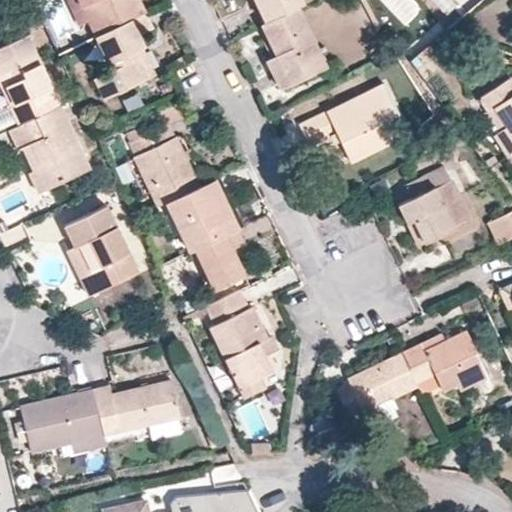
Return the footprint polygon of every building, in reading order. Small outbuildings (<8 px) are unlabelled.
[(75,0),(92,36),(144,12),(138,0),(75,0)] [(255,0),(265,19),(296,5),(302,2),(300,0),(255,0)] [(427,0),(441,14),(454,2),(452,0),(427,0)] [(265,19),(260,21),(275,54),(267,58),(281,87),(325,67),(296,5),(265,19)] [(151,27),(144,12),(92,36),(109,70),(91,78),(101,100),(147,79),(135,51),(146,46),(139,32),(151,27)] [(26,35),(0,47),(0,67),(17,104),(10,107),(17,124),(59,104),(26,35)] [(511,79),(509,76),(479,96),(489,110),(495,106),(507,124),(494,132),(508,154),(511,151),(511,79)] [(418,81),(397,91),(407,110),(427,100),(418,81)] [(384,82),(299,123),(309,144),(336,131),(350,161),(392,141),(382,120),(398,112),(384,82)] [(129,110),(152,97),(145,86),(122,99),(129,110)] [(90,169),(59,104),(17,124),(8,129),(18,149),(27,145),(38,168),(28,173),(38,193),(90,169)] [(130,142),(128,143),(157,204),(165,201),(196,187),(165,125),(145,134),(141,126),(126,133),(130,142)] [(451,177),(398,202),(407,221),(413,218),(423,239),(470,217),(451,177)] [(165,201),(188,250),(191,249),(223,233),(233,228),(209,180),(196,187),(165,201)] [(105,205),(64,225),(73,245),(76,243),(99,289),(137,270),(105,205)] [(488,221),(498,242),(511,235),(511,218),(507,212),(488,221)] [(223,233),(191,249),(210,291),(244,275),(223,233)] [(511,283),(510,282),(499,286),(511,295),(511,300),(508,307),(511,310),(511,283)] [(239,289),(203,306),(213,325),(208,327),(238,388),(273,371),(257,340),(266,335),(252,306),(248,308),(239,289)] [(419,341),(401,350),(417,384),(421,391),(440,382),(443,389),(456,383),(460,389),(489,375),(466,329),(423,350),(419,341)] [(363,410),(417,384),(401,350),(347,376),(349,380),(335,387),(348,413),(361,406),(363,410)] [(110,384),(91,388),(102,434),(179,415),(169,379),(112,393),(110,384)] [(102,434),(91,388),(73,393),(75,399),(51,405),(50,398),(19,406),(23,419),(25,430),(30,451),(59,444),(102,434)] [(75,399),(73,393),(50,398),(51,405),(75,399)] [(17,432),(25,430),(23,419),(14,421),(17,432)] [(332,426),(317,430),(322,446),(337,441),(332,426)] [(62,456),(106,446),(102,434),(59,444),(62,456)] [(258,511),(247,489),(170,498),(172,511),(258,511)] [(148,511),(146,499),(104,507),(104,511),(148,511)]
